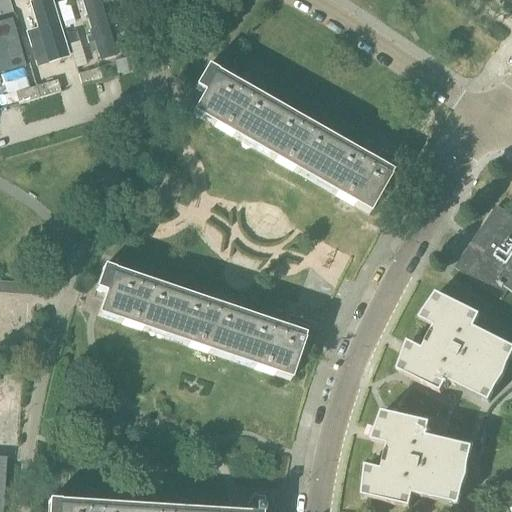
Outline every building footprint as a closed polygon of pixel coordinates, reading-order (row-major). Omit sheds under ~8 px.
[(88,0),(83,2),(102,64),(119,59),(100,0),(88,0)] [(58,8),(38,14),(57,79),(77,74),(58,8)] [(3,44),(16,89),(33,84),(20,39),(3,44)] [(207,69),(195,90),(203,95),(191,115),(367,216),(388,180),(396,185),(402,174),(383,163),(377,173),(214,79),(217,74),(207,69)] [(81,87),(101,81),(98,70),(77,76),(81,87)] [(35,88),(39,99),(59,93),(56,82),(35,88)] [(14,94),(17,105),(38,99),(34,88),(14,94)] [(501,302),(508,292),(511,295),(511,218),(496,208),(454,270),(501,302)] [(290,338),(268,330),(195,305),(111,277),(113,271),(103,268),(95,292),(104,295),(97,318),(288,383),(301,343),(310,346),(314,334),(294,327),(290,338)] [(497,389),(507,368),(511,358),(511,350),(473,331),(479,319),(435,296),(434,297),(425,312),(418,322),(433,330),(425,346),(422,352),(407,345),(396,374),(440,396),(446,384),(488,405),(497,389)] [(365,469),(363,481),(361,499),(409,511),(412,498),(458,508),(472,450),(426,439),(429,426),(403,420),(381,415),(370,444),(387,448),(385,454),(381,473),(365,469)] [(247,511),(104,511),(57,509),(58,503),(46,503),(45,511),(261,511),(263,498),(254,497),(248,506),(247,511)]
